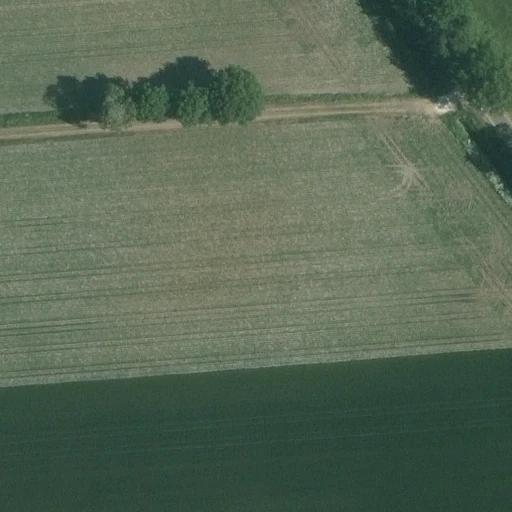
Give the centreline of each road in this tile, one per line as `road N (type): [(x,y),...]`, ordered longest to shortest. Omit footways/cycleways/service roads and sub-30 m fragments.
road 1 (track): [(0,135),(418,102),(469,80)]
road 2 (unclassified): [(511,135),(413,0)]
